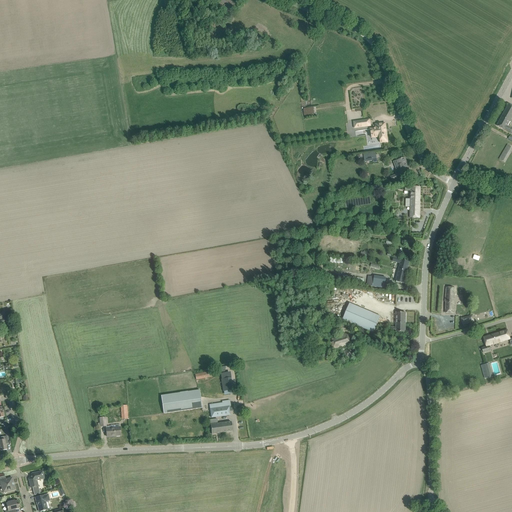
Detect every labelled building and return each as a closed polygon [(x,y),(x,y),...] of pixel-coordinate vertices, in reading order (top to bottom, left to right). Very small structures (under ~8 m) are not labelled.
[(219,0),(218,3),(223,7),(230,12),(235,4),(228,0),(219,0)] [(511,105),(509,104),(499,122),(504,125),(503,125),(506,127),(507,126),(510,121),(511,122),(511,119),(511,105)] [(355,128),(358,128),(370,126),(369,120),(354,122),(355,128)] [(504,125),(499,122),(497,126),(511,134),(511,132),(511,128),(507,126),(506,127),(503,125),(504,125)] [(372,138),(377,137),(380,137),(380,143),(388,142),(386,132),(385,129),(386,129),(385,124),(379,124),(375,125),(376,128),(370,129),(372,138)] [(511,149),(511,147),(508,145),(499,160),(505,163),(511,149)] [(371,159),(374,159),(373,153),(364,155),(365,162),(371,161),(371,159)] [(402,173),(409,171),(406,162),(405,158),(402,159),(402,158),(401,159),(393,162),(396,170),(400,169),(402,173)] [(419,219),(420,187),(405,187),(405,189),(411,190),(410,219),(419,219)] [(398,270),(407,272),(409,262),(394,258),(393,261),(400,263),(398,270)] [(395,281),(404,284),(407,272),(398,270),(395,281)] [(367,276),(366,286),(384,289),(385,278),(373,276),(373,277),(367,276)] [(455,288),(446,287),(445,302),(445,313),(454,313),(455,288)] [(372,313),(365,330),(374,333),(381,317),(372,313)] [(396,313),(396,324),(405,324),(405,313),(396,313)] [(472,315),(461,318),(463,325),(474,322),(472,315)] [(405,332),(405,324),(396,324),(396,327),(391,327),(391,332),(396,332),(405,332)] [(486,347),(482,348),(483,353),(491,351),(489,346),(510,340),(507,330),(483,338),(486,347)] [(332,339),(335,349),(351,344),(349,337),(347,338),(346,334),(332,339)] [(351,349),(344,351),(346,359),(354,356),(351,349)] [(493,376),(489,363),(483,365),(487,378),(493,376)] [(213,371),(195,374),(196,380),(214,376),(213,371)] [(231,377),(221,379),(223,391),(233,390),(231,377)] [(161,396),(164,414),(202,408),(199,390),(161,396)] [(230,412),(233,411),(233,406),(231,406),(230,402),(210,405),(210,409),(211,418),(230,415),(230,412)] [(210,420),(212,434),(232,431),(231,422),(218,424),(217,419),(210,420)] [(106,428),(107,437),(120,436),(120,427),(106,428)] [(0,440),(0,446),(1,451),(7,450),(5,443),(8,442),(7,436),(4,436),(4,440),(0,440)] [(196,461),(187,461),(187,474),(197,474),(196,461)] [(43,471),(34,473),(32,473),(28,479),(30,488),(32,487),(34,495),(40,494),(39,490),(37,490),(36,486),(38,486),(37,480),(44,479),(43,471)] [(6,479),(5,476),(0,477),(0,486),(1,486),(2,488),(0,491),(3,492),(3,493),(15,490),(12,478),(6,479)] [(48,495),(44,496),(44,495),(35,498),(37,505),(39,511),(47,510),(45,501),(49,500),(48,495)] [(7,502),(7,503),(6,504),(4,506),(7,508),(8,510),(5,511),(4,511),(13,511),(13,510),(20,508),(18,501),(15,501),(15,500),(7,502)]
